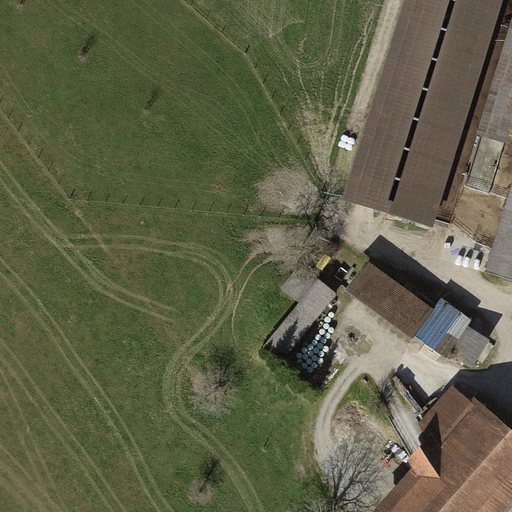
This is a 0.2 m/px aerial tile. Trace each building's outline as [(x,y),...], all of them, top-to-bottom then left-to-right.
[(503,0),(400,0),(335,208),(430,237),(503,0)] [(511,25),(480,141),(509,149),(511,139),(511,25)] [(511,199),(489,277),(511,283),(511,199)] [(366,267),(343,300),(411,347),(434,314),(366,267)] [(297,308),(262,354),(282,369),(334,300),(297,272),(280,295),(297,308)] [(465,329),(446,359),(472,374),(490,345),(465,329)] [(407,487),(382,511),(508,511),(511,508),(511,443),(450,390),(418,427),(435,447),(407,474),(407,487)]
